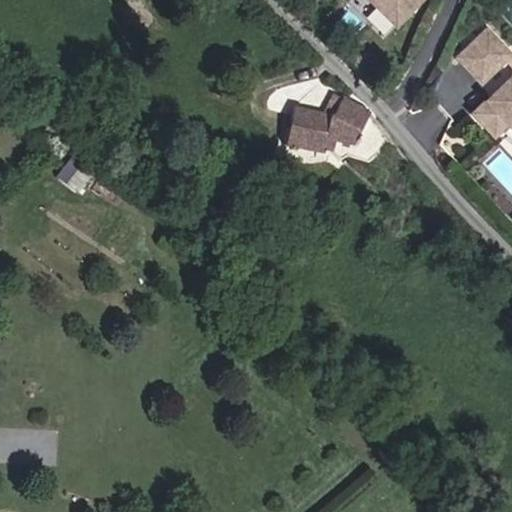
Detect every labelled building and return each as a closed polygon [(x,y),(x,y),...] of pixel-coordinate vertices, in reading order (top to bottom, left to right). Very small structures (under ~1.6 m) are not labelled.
[(369,0),(397,28),(424,0),(369,0)] [(511,61),(511,47),(497,31),(466,59),(488,83),(511,61)] [(511,84),(509,87),(511,90),(511,96),(504,103),(499,96),(479,114),(499,136),(511,125),(511,124),(511,84)] [(328,114),(301,108),(291,149),(337,155),(338,143),(361,150),(378,113),(341,93),(328,114)] [(245,178),(274,188),(281,167),(253,156),(245,178)]
